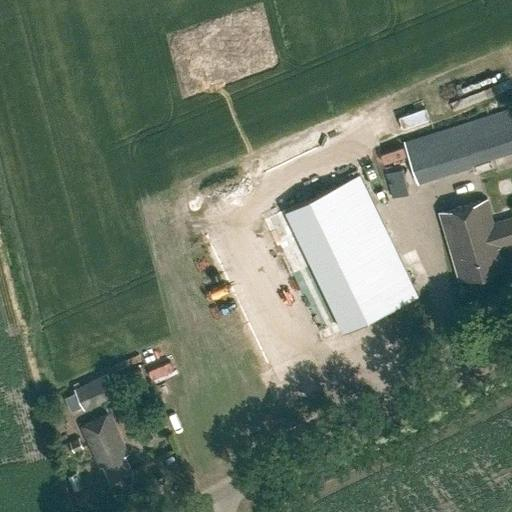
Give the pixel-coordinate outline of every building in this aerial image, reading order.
[(511,107),(405,142),(418,182),(511,151),(511,107)] [(384,163),(406,155),(403,145),(381,153),(384,163)] [(404,168),(386,173),(392,198),(410,194),(404,168)] [(360,174),(263,220),(321,340),(417,293),(360,174)] [(498,245),(511,240),(511,215),(495,221),(487,197),(440,211),(461,280),(505,267),(498,245)] [(153,380),(175,371),(171,360),(149,369),(153,380)] [(150,390),(141,367),(130,372),(140,394),(150,390)] [(85,409),(117,394),(108,373),(75,388),(85,409)] [(125,453),(130,451),(111,411),(83,425),(102,465),(106,463),(112,477),(132,467),(125,453)]
